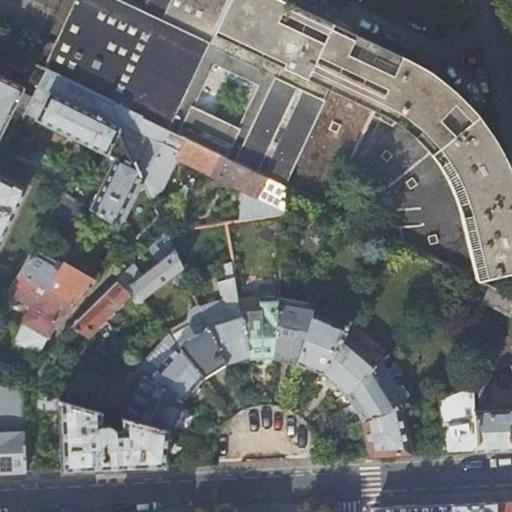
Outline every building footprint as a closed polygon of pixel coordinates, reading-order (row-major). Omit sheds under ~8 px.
[(377,113),(381,115),(388,119),(399,126),(430,153),(445,174),(461,212),(477,279),(511,270),(511,175),(511,174),(508,162),(499,144),(489,128),(478,114),(464,99),(448,85),(436,75),(420,64),(416,62),(401,53),(327,18),(332,8),(315,0),(158,0),(152,16),(117,0),(79,0),(46,67),(47,67),(114,101),(277,180),(318,98),(313,96),(318,85),(377,113)] [(47,67),(34,95),(26,110),(106,149),(119,122),(112,106),(114,101),(47,67)] [(26,110),(34,95),(23,90),(25,85),(0,72),(0,136),(16,105),(26,110)] [(277,180),(114,101),(112,106),(119,122),(141,172),(159,213),(160,215),(166,208),(160,194),(177,156),(251,192),(242,217),(285,210),(287,185),(277,180)] [(141,172),(119,122),(106,149),(118,155),(92,208),(116,222),(141,172)] [(0,240),(26,187),(0,174),(0,240)] [(182,265),(166,230),(148,248),(160,262),(143,277),(132,264),(123,272),(143,298),(171,275),(182,265)] [(34,246),(20,270),(73,300),(94,279),(34,246)] [(210,303),(200,306),(225,364),(250,357),(240,301),(233,261),(221,264),(225,280),(218,282),(225,307),(212,311),(210,303)] [(182,265),(171,275),(176,282),(187,277),(182,265)] [(58,315),(73,300),(20,270),(9,290),(28,301),(27,302),(29,310),(16,339),(17,342),(34,350),(32,351),(28,361),(35,364),(58,315)] [(147,302),(143,298),(123,272),(71,324),(90,337),(107,320),(113,327),(118,327),(125,321),(125,316),(118,309),(128,299),(138,308),(147,302)] [(511,315),(511,295),(494,287),(487,302),(511,315)] [(286,300),(279,299),(274,358),(298,363),(314,311),(316,306),(310,304),(310,303),(287,298),(286,300)] [(279,299),(240,301),(250,357),(274,358),(279,299)] [(191,323),(172,335),(204,377),(225,364),(200,306),(199,304),(189,310),(188,320),(191,323)] [(348,325),(314,311),(298,363),(320,371),(347,328),(348,325)] [(502,346),(511,344),(511,317),(500,322),(502,346)] [(369,347),(347,328),(320,371),(345,392),(376,365),(387,356),(373,344),(369,347)] [(137,369),(142,372),(183,400),(190,392),(195,396),(202,389),(197,385),(204,377),(172,335),(170,333),(137,369)] [(391,390),(376,365),(345,392),(339,397),(356,424),(393,409),(407,404),(398,389),(396,388),(391,390)] [(178,410),(183,400),(142,372),(119,417),(122,417),(168,430),(173,420),(176,422),(181,412),(178,410)] [(0,382),(6,384),(9,376),(0,373),(0,382)] [(487,374),(473,379),(475,403),(487,402),(487,374)] [(477,450),(473,379),(432,395),(436,416),(421,419),(425,429),(438,427),(443,452),(464,451),(477,450)] [(0,472),(26,472),(24,389),(6,384),(0,382),(0,472)] [(165,465),(168,430),(122,417),(122,429),(115,428),(114,427),(114,426),(112,425),(111,424),(110,424),(109,424),(102,424),(101,412),(39,394),(40,410),(62,409),(63,470),(97,468),(165,465)] [(511,408),(475,410),(477,450),(503,449),(511,448),(511,408)] [(393,409),(356,424),(352,425),(355,438),(365,436),(370,455),(411,453),(393,409)] [(511,511),(511,501),(495,502),(495,511),(511,511)] [(453,504),(453,511),(495,511),(495,502),(489,502),(453,504)]
